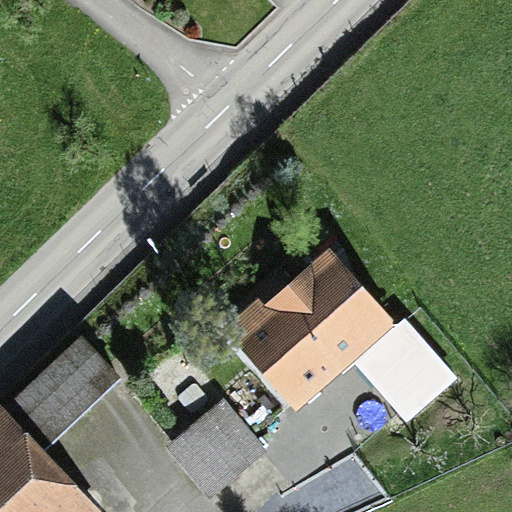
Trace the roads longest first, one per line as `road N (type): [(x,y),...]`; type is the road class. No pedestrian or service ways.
road 1 (secondary): [(0,328),(228,105)]
road 2 (residential): [(99,0),(228,105)]
road 3 (secondary): [(228,105),(336,0)]
